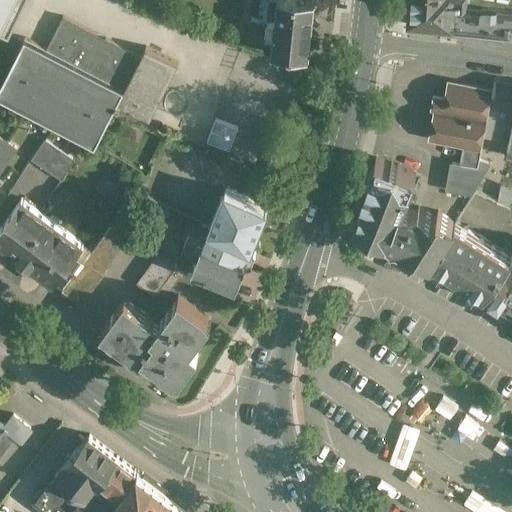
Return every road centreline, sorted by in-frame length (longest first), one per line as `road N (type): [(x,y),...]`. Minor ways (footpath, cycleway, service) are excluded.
road 1 (secondary): [(0,324),(125,416),(205,450),(271,460)]
road 2 (secondary): [(271,460),(271,374),(312,236)]
road 3 (residential): [(312,236),(511,349)]
road 4 (secondary): [(312,236),(364,38)]
road 5 (residential): [(511,62),(364,38)]
